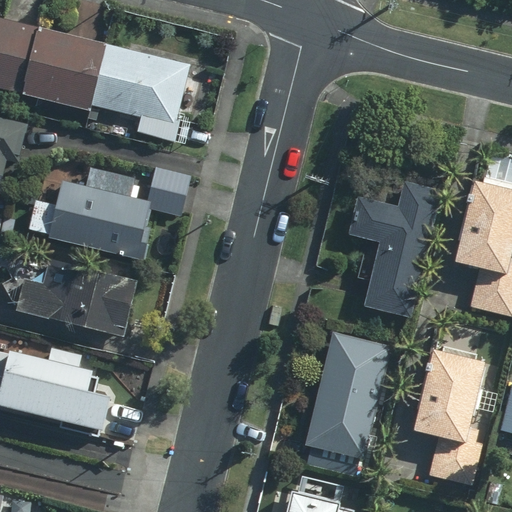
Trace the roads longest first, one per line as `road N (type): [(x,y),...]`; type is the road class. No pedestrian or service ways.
road 1 (residential): [(310,18),(187,511)]
road 2 (residential): [(310,18),(395,52),(511,82)]
